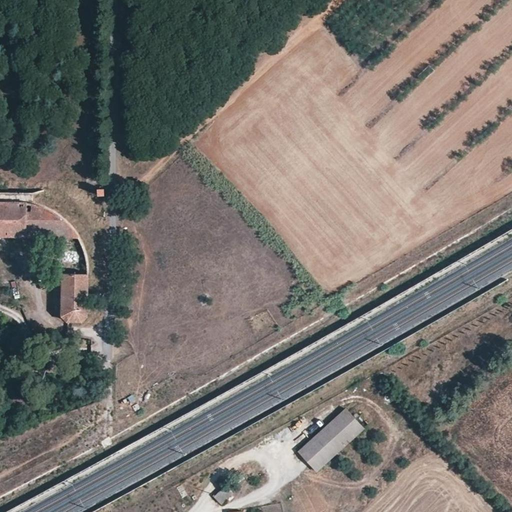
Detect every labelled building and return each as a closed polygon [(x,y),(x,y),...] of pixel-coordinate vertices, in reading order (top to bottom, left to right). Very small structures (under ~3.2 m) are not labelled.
[(0,202),(0,235),(27,236),(27,203),(0,202)] [(34,203),(27,203),(27,236),(40,236),(41,205),(34,203)] [(61,273),(62,316),(68,321),(81,321),(87,316),(87,273),(61,273)] [(298,451),(316,471),(353,439),(360,446),(370,437),(363,428),(364,428),(345,407),(298,451)] [(235,483),(244,492),(249,488),(240,479),(235,483)] [(214,496),(221,504),(232,493),(225,486),(214,496)]
